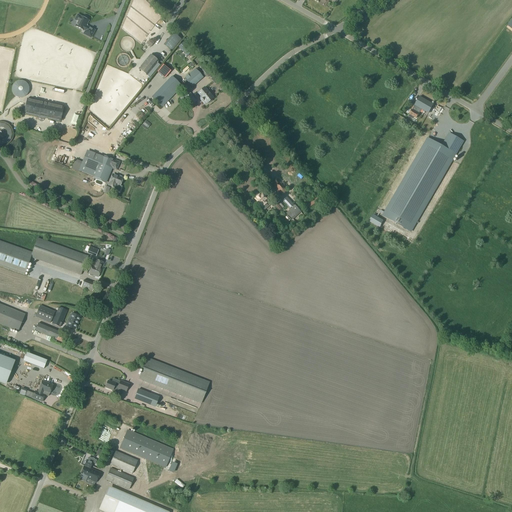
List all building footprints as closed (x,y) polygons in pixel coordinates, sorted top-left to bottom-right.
[(78,16),(75,20),(76,20),(77,21),(77,23),(75,27),(83,30),(82,32),(84,33),(84,34),(90,38),(94,31),(86,27),(86,25),(87,25),(88,22),(88,21),(82,18),(81,17),(79,15),(78,16)] [(173,33),(165,43),(173,49),(181,39),(173,33)] [(192,52),(183,43),(178,47),(187,56),(192,52)] [(150,54),(139,69),(147,76),(159,61),(150,54)] [(183,72),(188,67),(185,63),(179,69),(183,72)] [(165,78),(171,71),(163,64),(157,72),(165,78)] [(196,70),(184,79),(190,85),(201,76),(196,70)] [(172,78),(152,98),(160,105),(180,85),(172,78)] [(27,79),(11,79),(11,89),(17,89),(27,89),(27,79)] [(204,87),(197,93),(200,97),(199,98),(204,105),(206,103),(206,104),(213,98),(204,87)] [(188,90),(183,94),(185,98),(191,105),(196,101),(191,93),(188,90)] [(412,110),(408,116),(412,119),(413,117),(416,118),(421,109),(428,113),(433,104),(419,97),(414,105),(412,110)] [(27,99),(24,113),(40,116),(40,119),(44,120),(44,117),(60,121),(63,107),(27,99)] [(446,107),(439,117),(450,124),(457,113),(446,107)] [(422,115),(413,129),(422,135),(431,121),(422,115)] [(0,141),(5,143),(12,126),(0,121),(0,141)] [(427,138),(382,216),(411,233),(464,142),(449,134),(441,146),(427,138)] [(81,162),(78,170),(86,173),(95,177),(94,177),(106,182),(110,172),(112,168),(116,170),(117,170),(120,162),(116,161),(116,162),(112,160),(112,161),(111,160),(110,160),(89,152),(88,155),(85,164),(83,163),(81,162)] [(112,176),(108,185),(115,188),(119,189),(120,186),(123,178),(115,175),(112,174),(112,176)] [(278,178),(271,184),(281,195),(288,188),(278,178)] [(262,192),(255,199),(266,210),(272,205),(270,202),(262,192)] [(316,195),(304,203),(307,208),(319,200),(316,195)] [(286,197),(282,201),(290,209),(286,213),(292,219),(300,211),(286,197)] [(382,223),(372,217),(369,222),(379,228),(382,223)] [(0,240),(0,266),(25,275),(31,258),(81,275),(87,256),(37,239),(33,252),(0,240)] [(90,247),(88,253),(96,256),(99,251),(90,247)] [(93,262),(89,274),(90,274),(90,275),(90,276),(92,277),(93,276),(98,277),(101,269),(101,268),(103,268),(104,265),(103,264),(103,263),(96,260),(95,263),(93,262)] [(42,297),(50,275),(44,273),(36,295),(42,297)] [(83,282),(81,288),(92,292),(94,287),(83,282)] [(26,314),(0,303),(0,323),(10,328),(18,331),(26,314)] [(50,323),(55,312),(40,306),(35,317),(50,323)] [(60,327),(67,311),(59,307),(52,324),(60,327)] [(72,314),(67,326),(75,330),(80,317),(72,314)] [(38,324),(35,331),(53,338),(57,339),(57,340),(57,341),(65,344),(67,338),(60,335),(60,333),(38,324)] [(28,353),(23,362),(43,370),(47,360),(28,353)] [(0,355),(0,381),(5,384),(14,361),(0,355)] [(147,358),(139,380),(201,404),(209,383),(147,358)] [(39,369),(20,363),(18,369),(25,372),(26,370),(37,374),(39,369)] [(108,381),(105,387),(112,390),(112,391),(116,392),(117,388),(126,392),(129,384),(120,381),(120,382),(113,379),(112,382),(108,381)] [(35,391),(32,399),(41,403),(44,395),(48,397),(49,394),(49,393),(53,386),(42,382),(39,390),(38,392),(35,391)] [(138,390),(135,399),(154,406),(158,398),(138,390)] [(111,443),(113,435),(103,432),(98,431),(96,438),(111,443)] [(147,443),(122,434),(118,446),(144,454),(147,443)] [(129,473),(136,457),(114,448),(109,461),(125,468),(124,471),(129,473)] [(97,453),(96,455),(103,458),(103,456),(105,452),(99,449),(97,453)] [(80,476),(79,479),(86,482),(87,479),(96,483),(100,473),(90,469),(92,464),(95,465),(96,461),(89,457),(87,460),(80,476)] [(130,480),(123,478),(125,472),(108,466),(104,478),(127,487),(130,480)]
